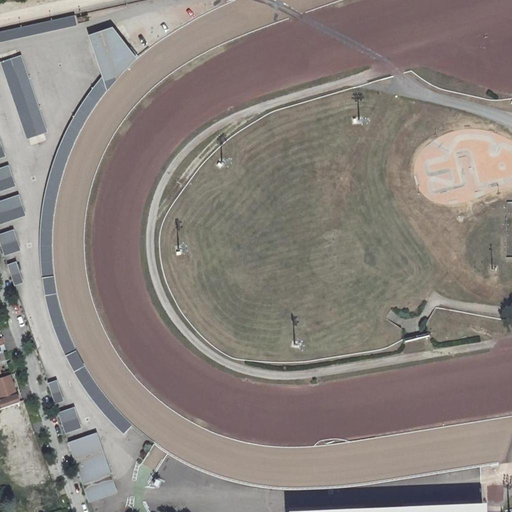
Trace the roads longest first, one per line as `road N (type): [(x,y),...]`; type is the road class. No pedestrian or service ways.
road 1 (track): [(389,68),(237,113),(194,144),(152,206),(158,291),(184,330),(219,359),(262,373),(308,374),(511,338)]
road 2 (residential): [(0,289),(76,511)]
road 3 (track): [(262,106),(219,140),(151,222)]
